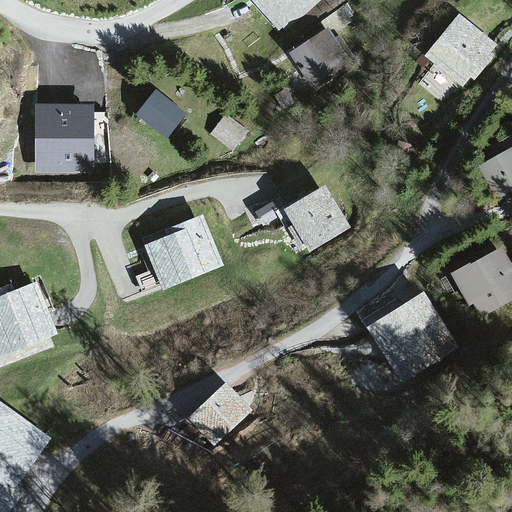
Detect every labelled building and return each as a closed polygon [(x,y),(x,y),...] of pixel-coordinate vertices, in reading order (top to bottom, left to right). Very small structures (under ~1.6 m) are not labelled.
[(258,0),(256,2),(293,39),(331,0),(258,0)] [(507,46),(455,11),(422,60),(437,70),(425,87),(463,112),(507,46)] [(326,27),(292,51),(312,81),(347,58),(326,27)] [(184,111),(155,89),(137,112),(166,134),(184,111)] [(37,101),(37,169),(86,169),(86,101),(37,101)] [(225,114),(213,131),(233,146),(245,129),(225,114)] [(511,147),(481,164),(496,193),(511,184),(511,147)] [(322,184),(282,210),(306,248),(346,222),(322,184)] [(143,237),(163,283),(219,260),(200,214),(143,237)] [(511,261),(503,248),(449,283),(482,334),(511,314),(511,261)] [(0,285),(0,350),(49,331),(29,281),(10,289),(7,283),(0,285)] [(424,292),(368,331),(408,390),(465,351),(424,292)] [(190,415),(214,442),(251,410),(226,382),(190,415)] [(0,511),(6,511),(24,487),(14,480),(46,437),(0,404),(0,511)]
